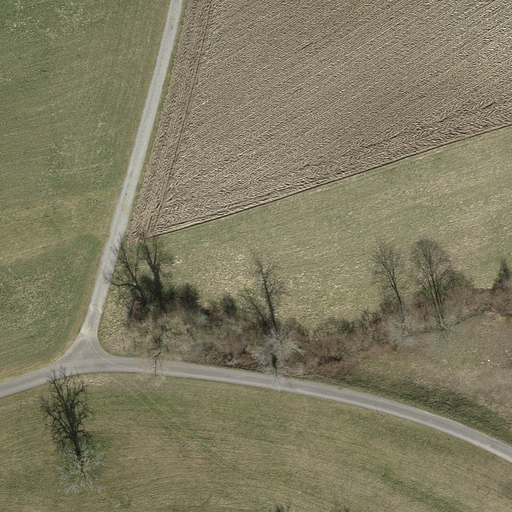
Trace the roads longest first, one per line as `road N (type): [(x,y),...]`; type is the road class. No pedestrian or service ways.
road 1 (track): [(0,389),(80,368),(198,371),(352,397),(511,455)]
road 2 (track): [(177,0),(80,368)]
